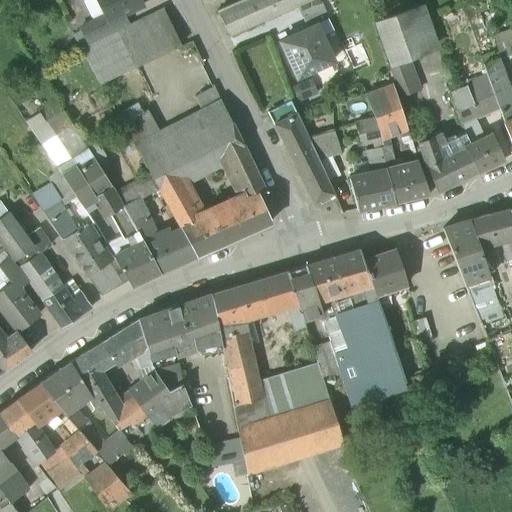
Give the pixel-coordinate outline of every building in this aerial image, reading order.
[(141,7),(138,0),(83,0),(94,22),(106,17),(108,23),(122,16),(141,7)] [(212,0),(218,12),(245,0),(212,0)] [(245,0),(218,12),(229,37),(312,0),(245,0)] [(302,18),(306,30),(327,20),(329,19),(324,8),(302,18)] [(87,46),(79,50),(99,85),(180,46),(163,10),(87,46)] [(383,44),(390,67),(411,60),(428,54),(413,10),(375,23),(383,44)] [(94,22),(79,29),(87,46),(127,27),(122,16),(108,23),(106,17),(94,22)] [(306,30),(280,42),(297,79),(333,62),(322,37),(333,32),(327,20),(306,30)] [(511,30),(500,34),(506,50),(508,57),(511,55),(511,30)] [(506,50),(500,34),(493,37),(498,53),(506,50)] [(411,60),(390,67),(402,99),(422,91),(411,60)] [(511,105),(496,61),(482,65),(486,77),(504,125),(511,121),(511,113),(511,111),(511,110),(511,105)] [(489,113),(466,123),(468,128),(464,130),(465,133),(470,145),(492,134),(504,128),(503,125),(504,125),(486,77),(476,80),(484,99),(489,113)] [(290,86),(296,100),(315,92),(309,78),(290,86)] [(476,80),(464,84),(465,87),(472,104),(484,99),(476,80)] [(393,87),(364,97),(375,119),(381,139),(407,130),(393,87)] [(465,87),(450,93),(456,111),(472,104),(465,87)] [(194,98),(201,112),(221,102),(214,88),(194,98)] [(109,103),(116,117),(137,106),(130,93),(109,103)] [(472,104),(456,111),(457,111),(456,111),(461,125),(466,123),(489,113),(484,99),(472,104)] [(133,147),(145,167),(171,154),(231,123),(221,102),(201,112),(160,133),(133,147)] [(290,102),(266,114),(273,126),(274,126),(273,125),(295,114),(290,102)] [(116,117),(120,125),(141,114),(137,106),(116,117)] [(120,125),(133,147),(160,133),(148,111),(141,114),(120,125)] [(30,132),(39,144),(71,124),(63,112),(45,123),(30,132)] [(301,124),(308,139),(333,131),(332,113),(301,124)] [(24,123),(30,132),(45,123),(39,114),(24,123)] [(307,139),(295,114),(273,125),(274,126),(314,205),(333,195),(327,183),(308,141),(307,139)] [(375,119),(354,123),(359,142),(360,144),(371,142),(374,150),(380,149),(384,148),(383,147),(381,139),(375,119)] [(511,121),(504,125),(503,125),(504,128),(511,147),(511,121)] [(231,123),(171,154),(183,178),(224,157),(242,147),(231,123)] [(39,144),(55,168),(86,149),(71,124),(39,144)] [(308,141),(327,183),(340,177),(331,159),(342,155),(333,131),(308,139),(307,139),(308,141)] [(456,138),(454,136),(444,142),(441,137),(418,147),(436,194),(477,174),(463,148),(470,145),(465,133),(456,138)] [(470,145),(463,148),(477,174),(504,161),(492,134),(470,145)] [(242,147),(224,157),(244,199),(256,194),(263,190),(242,147)] [(58,172),(63,179),(93,159),(86,149),(55,168),(58,172)] [(387,151),(381,153),(386,171),(395,169),(390,151),(387,151)] [(171,154),(145,167),(149,174),(157,188),(158,191),(179,180),(183,178),(171,154)] [(110,187),(93,159),(63,179),(76,198),(80,205),(90,199),(102,192),(110,187)] [(395,169),(386,171),(394,204),(428,196),(417,162),(395,169)] [(386,171),(348,179),(356,212),(394,204),(386,171)] [(49,207),(60,226),(69,220),(61,208),(76,198),(63,179),(58,172),(47,179),(51,186),(40,193),(49,207)] [(149,174),(138,180),(141,186),(146,195),(157,188),(149,174)] [(179,180),(158,191),(180,229),(201,219),(179,180)] [(144,245),(132,224),(129,219),(123,207),(115,192),(114,193),(110,187),(102,192),(112,210),(107,212),(109,215),(122,240),(125,239),(130,249),(112,257),(130,287),(158,274),(159,273),(144,245)] [(133,201),(125,187),(115,192),(123,207),(133,201)] [(102,192),(90,199),(103,219),(109,215),(107,212),(112,210),(102,192)] [(49,207),(40,193),(32,197),(42,212),(49,207)] [(244,199),(212,214),(226,244),(271,224),(256,194),(244,199)] [(133,201),(123,207),(129,219),(132,224),(144,245),(154,241),(141,206),(139,201),(138,198),(133,201)] [(42,212),(61,241),(76,232),(69,220),(60,226),(49,207),(42,212)] [(511,218),(509,211),(484,217),(469,222),(478,249),(500,242),(511,237),(511,218)] [(201,219),(180,229),(180,230),(196,258),(226,244),(212,214),(201,219)] [(27,242),(7,215),(0,219),(0,241),(14,259),(31,247),(27,242)] [(478,249),(469,222),(442,231),(465,289),(490,280),(478,249)] [(76,232),(61,241),(69,253),(94,238),(87,226),(76,232)] [(154,241),(144,245),(159,273),(196,258),(180,230),(154,241)] [(40,232),(27,242),(31,247),(37,255),(49,246),(40,232)] [(511,237),(500,242),(508,264),(511,262),(511,237)] [(94,238),(69,253),(86,278),(99,270),(108,263),(109,262),(94,238)] [(31,247),(14,259),(19,267),(37,255),(31,247)] [(50,247),(38,256),(47,269),(48,269),(60,260),(50,247)] [(371,287),(375,299),(408,288),(396,248),(362,260),(371,287)] [(360,251),(304,267),(317,303),(334,298),(347,294),(371,287),(362,260),(360,251)] [(38,256),(37,255),(19,267),(42,301),(61,288),(48,269),(47,269),(38,256)] [(27,283),(8,258),(0,263),(0,270),(10,284),(12,283),(17,291),(18,290),(27,283)] [(108,263),(99,270),(113,290),(122,285),(108,263)] [(317,303),(304,267),(286,272),(297,304),(302,321),(321,315),(317,303)] [(99,270),(86,278),(100,297),(113,290),(99,270)] [(286,272),(257,281),(267,313),(286,307),(297,304),(286,272)] [(71,281),(61,288),(70,301),(80,294),(71,281)] [(267,313),(257,281),(212,295),(219,338),(245,332),(242,321),(267,313)] [(17,291),(12,283),(10,284),(6,287),(3,283),(1,283),(0,284),(0,314),(15,334),(38,316),(18,290),(17,291)] [(371,287),(347,294),(353,311),(376,302),(375,299),(371,287)] [(70,301),(61,288),(42,301),(62,329),(91,309),(80,294),(70,301)] [(212,295),(149,318),(157,348),(159,350),(161,351),(164,351),(180,347),(181,353),(220,343),(219,338),(212,295)] [(334,298),(317,303),(321,315),(323,321),(336,317),(340,316),(334,298)] [(398,366),(376,302),(340,316),(336,317),(349,350),(359,379),(388,369),(398,366)] [(302,321),(297,304),(286,307),(294,332),(305,328),(302,321)] [(336,317),(323,321),(330,344),(334,355),(349,350),(336,317)] [(149,318),(137,322),(144,348),(148,360),(149,361),(181,353),(180,347),(164,351),(161,351),(159,350),(157,348),(149,318)] [(425,319),(411,324),(419,348),(433,343),(425,319)] [(137,322),(102,344),(115,364),(127,357),(130,362),(138,357),(136,352),(144,348),(137,322)] [(232,407),(261,399),(245,332),(219,338),(220,343),(232,407)] [(5,345),(0,338),(0,367),(3,371),(30,353),(16,335),(5,345)] [(102,344),(70,363),(89,395),(90,397),(109,386),(101,373),(115,364),(102,344)] [(334,355),(330,344),(312,350),(317,365),(322,380),(341,374),(334,355)] [(349,350),(334,355),(341,374),(344,384),(359,379),(349,350)] [(70,363),(38,385),(63,414),(73,407),(89,395),(70,363)] [(178,365),(153,373),(153,374),(166,393),(181,385),(178,365)] [(317,365),(300,370),(305,387),(323,382),(322,380),(317,365)] [(398,366),(388,369),(395,392),(405,389),(398,366)] [(359,379),(344,384),(352,408),(395,392),(388,369),(359,379)] [(153,374),(140,384),(157,407),(161,405),(157,398),(166,393),(153,374)] [(305,387),(296,389),(303,411),(329,403),(323,382),(305,387)] [(157,407),(140,384),(127,393),(144,416),(157,407)] [(63,414),(38,385),(17,400),(35,423),(45,416),(58,431),(63,427),(70,422),(63,414)] [(166,393),(157,398),(161,405),(167,417),(190,405),(181,385),(166,393)] [(109,386),(90,397),(98,412),(101,410),(105,416),(121,406),(117,400),(109,386)] [(127,393),(117,400),(121,406),(105,416),(119,432),(121,434),(144,416),(127,393)] [(237,432),(267,423),(261,399),(232,407),(237,432)] [(35,423),(17,400),(0,412),(0,419),(14,437),(15,437),(23,448),(43,434),(35,423)] [(342,443),(329,403),(303,411),(267,423),(237,432),(245,473),(324,449),(342,443)] [(88,424),(73,407),(63,414),(70,422),(78,432),(88,424)] [(0,419),(0,447),(14,437),(0,419)] [(70,422),(63,427),(65,430),(60,433),(67,441),(79,432),(78,432),(70,422)] [(105,443),(88,424),(78,432),(79,432),(95,451),(105,443)] [(95,451),(79,432),(67,441),(64,444),(79,463),(95,451)] [(105,443),(95,451),(104,463),(107,466),(131,447),(121,434),(119,432),(105,443)] [(55,451),(43,434),(23,448),(36,465),(41,462),(56,452),(55,451)] [(342,443),(324,449),(329,463),(347,458),(342,443)] [(79,463),(64,444),(59,447),(74,467),(79,463)] [(59,447),(55,451),(56,452),(41,462),(60,491),(73,481),(72,480),(80,475),(74,467),(59,447)] [(27,492),(0,452),(0,491),(5,499),(9,505),(23,495),(27,492)] [(104,463),(82,478),(88,485),(106,509),(111,505),(102,494),(119,480),(107,466),(104,463)] [(80,475),(72,480),(73,481),(80,491),(88,485),(82,478),(80,475)] [(119,480),(102,494),(111,505),(129,492),(119,480)] [(5,499),(0,502),(0,508),(1,510),(9,505),(5,499)]
